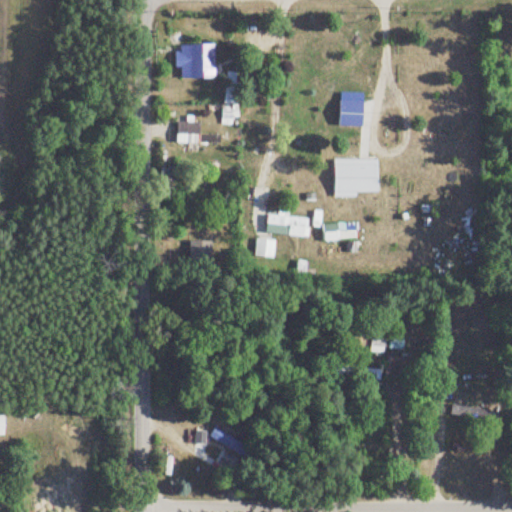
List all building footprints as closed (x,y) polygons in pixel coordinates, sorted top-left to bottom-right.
[(175,46),(175,79),(211,79),(211,46),(175,46)] [(195,141),(195,123),(173,123),(173,141),(195,141)] [(332,190),(376,190),(376,165),(332,165),(332,190)] [(305,218),(262,216),(262,235),(304,237),(305,218)] [(251,258),(269,258),(269,240),(251,240),(251,258)] [(248,457),(252,447),(208,430),(204,441),(248,457)]
